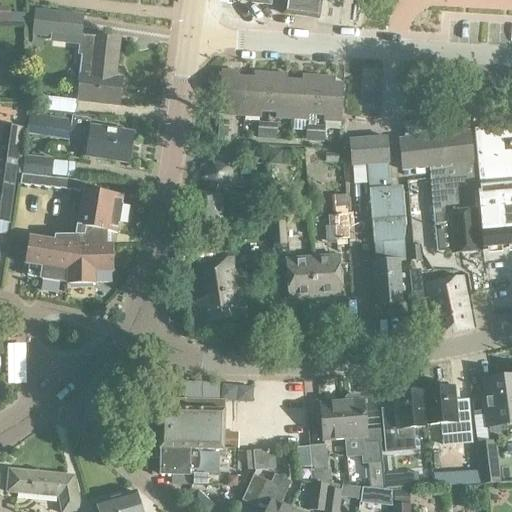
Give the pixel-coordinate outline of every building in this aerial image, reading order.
[(321,0),(284,0),(283,14),(319,19),(321,0)] [(56,40),(59,16),(35,13),(32,38),(56,40)] [(84,38),(80,74),(77,99),(118,104),(121,78),(113,77),(118,39),(94,36),(93,39),(84,38)] [(243,116),(245,78),(237,78),(237,71),(221,70),(219,109),(228,110),(228,115),(243,116)] [(254,79),(245,78),(243,116),(259,117),(259,111),(268,112),(269,73),(254,72),(254,79)] [(269,73),(268,112),(276,112),(275,118),(291,119),(293,81),(284,81),(285,74),(269,73)] [(301,82),(293,81),(291,119),(307,120),(308,114),(315,115),(317,76),(302,75),(301,82)] [(317,76),(315,115),(323,115),(323,121),(340,122),(342,83),(333,83),(333,77),(317,76)] [(132,134),(90,127),(91,122),(71,118),(70,123),(29,115),(25,133),(88,143),(86,156),(127,163),(132,134)] [(439,120),(403,125),(405,140),(441,136),(439,120)] [(218,121),(217,135),(226,136),(227,122),(218,121)] [(256,140),(266,141),(267,125),(258,124),(256,140)] [(276,126),(267,125),(266,141),(275,141),(276,126)] [(0,126),(0,222),(8,224),(22,130),(0,126)] [(511,126),(474,130),(480,196),(477,196),(482,251),(503,249),(511,248),(511,126)] [(304,143),(314,144),(315,128),(305,127),(304,143)] [(324,128),(315,128),(314,144),(323,144),(324,128)] [(441,136),(405,140),(399,141),(403,170),(441,166),(441,170),(428,171),(432,217),(435,217),(448,216),(448,214),(476,212),(469,133),(441,136)] [(404,260),(402,243),(405,224),(403,193),(395,193),(395,190),(388,190),(386,164),(388,164),(386,138),(349,140),(351,166),(367,165),(371,222),(372,245),(382,244),(384,262),(370,263),(374,306),(402,303),(399,261),(404,260)] [(50,176),(73,178),(74,166),(52,163),(52,160),(24,157),(22,174),(50,178),(50,176)] [(203,179),(216,190),(230,182),(228,165),(212,164),(203,179)] [(266,176),(251,175),(250,189),(265,190),(266,176)] [(30,187),(30,186),(31,177),(22,176),(20,185),(30,187)] [(40,188),(40,187),(41,178),(31,177),(30,186),(40,188)] [(50,189),(50,188),(51,179),(41,178),(40,187),(50,189)] [(60,190),(60,189),(61,180),(51,179),(50,188),(60,190)] [(70,191),(70,190),(71,181),(61,180),(60,189),(70,191)] [(81,182),(71,181),(70,190),(80,192),(81,182)] [(265,191),(250,189),(249,203),(263,204),(265,191)] [(54,237),(53,242),(32,238),(25,265),(29,266),(26,276),(66,286),(95,286),(109,283),(113,273),(112,245),(107,245),(107,232),(117,234),(123,197),(83,190),(77,236),(54,237)] [(224,196),(190,192),(188,227),(222,230),(224,196)] [(336,216),(347,215),(345,195),(334,196),(336,216)] [(448,216),(435,217),(438,252),(451,250),(451,254),(480,252),(476,212),(448,214),(448,216)] [(348,239),(347,215),(336,216),(328,217),(329,226),(335,226),(336,240),(348,239)] [(271,228),(272,245),(286,244),(284,219),(270,220),(271,228)] [(410,247),(410,260),(420,260),(420,247),(410,247)] [(261,257),(246,259),(251,289),(266,287),(261,257)] [(338,257),(311,258),(314,298),(340,296),(338,257)] [(187,267),(197,327),(245,319),(235,258),(187,267)] [(314,298),(311,258),(285,260),(288,300),(314,298)] [(437,336),(470,329),(461,277),(426,285),(437,336)] [(276,332),(273,317),(255,320),(258,335),(276,332)] [(0,359),(0,383),(14,383),(13,358),(0,359)] [(511,434),(511,377),(484,381),(488,410),(484,411),(486,429),(507,426),(508,435),(511,434)] [(436,390),(423,392),(427,427),(441,425),(443,446),(471,444),(467,409),(454,411),(452,389),(448,389),(447,387),(445,385),(438,385),(436,388),(436,390)] [(427,427),(423,392),(422,392),(422,393),(410,395),(409,392),(407,390),(400,391),(398,393),(398,396),(394,396),(396,418),(382,419),(386,453),(413,451),(411,430),(427,428),(427,427)] [(345,404),(340,404),(343,441),(366,439),(363,402),(359,403),(359,400),(356,398),(347,398),(344,401),(345,404)] [(235,487),(236,452),(223,452),(225,402),(161,400),(161,406),(144,405),(143,465),(147,466),(147,471),(160,471),(160,476),(190,477),(190,486),(235,487)] [(343,441),(340,404),(320,406),(323,443),(343,441)] [(479,442),(483,473),(485,483),(499,481),(494,440),(479,442)] [(384,489),(381,441),(365,442),(368,481),(370,481),(370,483),(367,483),(367,488),(384,489)] [(325,446),(308,447),(308,448),(309,460),(310,460),(310,468),(311,471),(318,470),(318,478),(326,485),(328,485),(325,446)] [(298,469),(310,468),(310,460),(309,460),(308,448),(297,449),(298,469)] [(263,468),(262,451),(252,452),(254,469),(263,468)] [(54,476),(8,470),(6,493),(58,499),(60,511),(80,511),(75,483),(54,482),(54,476)] [(417,473),(383,476),(384,489),(418,487),(417,473)] [(289,511),(291,511),(281,506),(291,483),(275,476),(271,485),(253,477),(242,502),(255,508),(257,505),(267,509),(266,511),(289,511)] [(323,511),(326,485),(318,478),(319,482),(312,481),(308,510),(323,511)] [(337,511),(342,487),(328,485),(326,485),(323,511),(322,511),(337,511)] [(359,504),(390,507),(390,492),(361,489),(359,504)] [(208,511),(214,506),(197,491),(188,501),(199,511),(208,511)] [(393,492),(393,505),(408,505),(408,492),(393,492)] [(140,511),(135,493),(97,504),(99,511),(140,511)]
